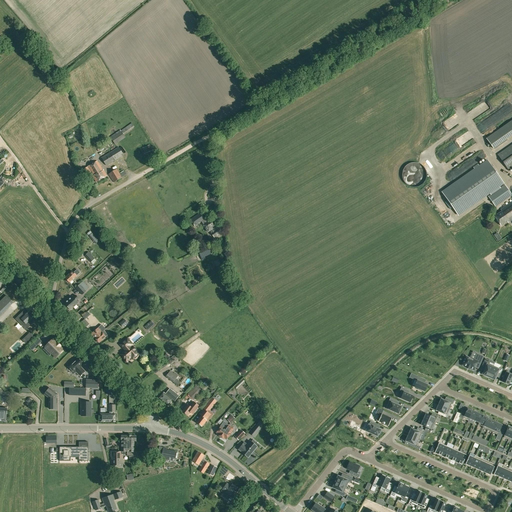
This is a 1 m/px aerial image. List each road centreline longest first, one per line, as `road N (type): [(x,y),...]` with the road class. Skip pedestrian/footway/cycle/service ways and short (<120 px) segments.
road 1 (track): [(147,171),(441,0)]
road 2 (residential): [(384,440),(490,487),(488,508),(366,459)]
road 3 (residential): [(48,309),(79,213),(147,171)]
road 4 (tertiary): [(154,428),(152,407),(48,309)]
road 5 (primary): [(290,511),(210,447),(154,428)]
road 6 (primary): [(154,428),(0,429)]
